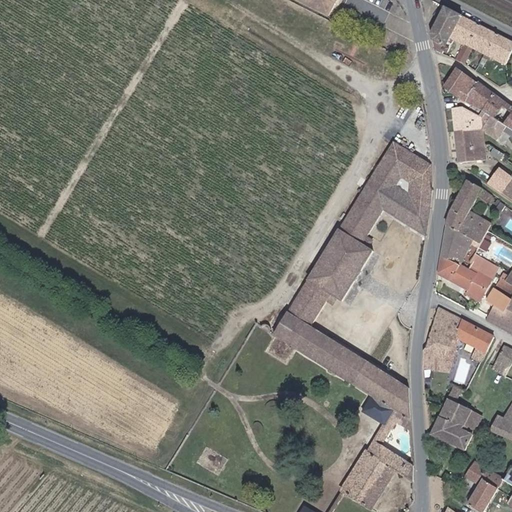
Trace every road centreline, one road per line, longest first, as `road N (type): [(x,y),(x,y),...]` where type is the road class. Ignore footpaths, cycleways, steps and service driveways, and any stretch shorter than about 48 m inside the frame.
road 1 (secondary): [(426,294),(443,192),(412,0)]
road 2 (secondary): [(421,511),(416,379),(426,294)]
road 3 (primary): [(0,417),(147,483)]
